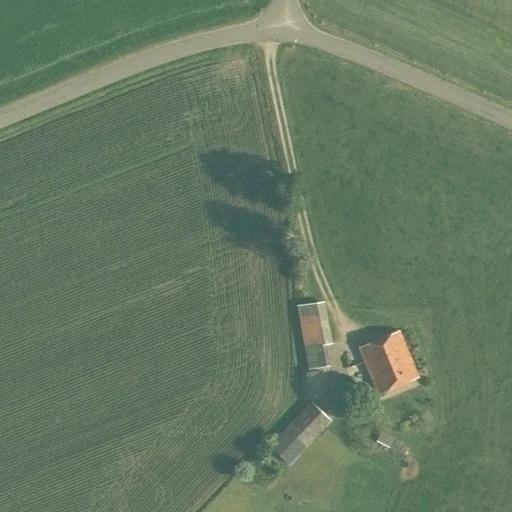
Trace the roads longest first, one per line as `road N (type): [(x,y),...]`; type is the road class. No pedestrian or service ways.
road 1 (unclassified): [(280,30),(170,52),(0,119)]
road 2 (unclassified): [(511,121),(280,30)]
